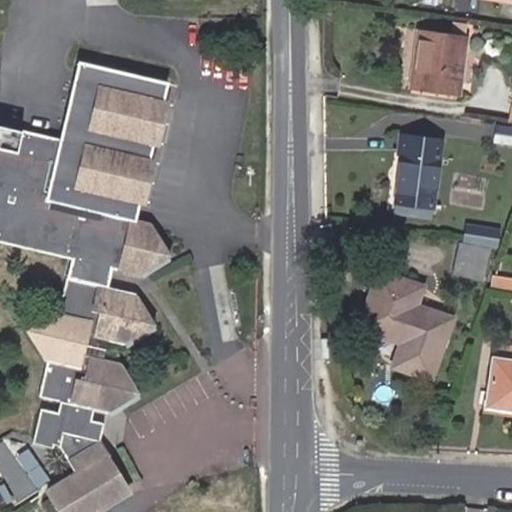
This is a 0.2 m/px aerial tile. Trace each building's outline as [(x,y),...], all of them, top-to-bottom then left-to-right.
[(451,32),(417,28),(410,88),(458,93),(467,24),(452,22),(451,32)] [(135,227),(166,89),(77,69),(59,147),(0,133),(0,250),(71,266),(60,316),(24,334),(47,371),(40,402),(58,407),(55,418),(39,414),(30,448),(51,453),(52,447),(59,450),(74,474),(44,492),(55,511),(108,511),(130,500),(109,462),(110,461),(98,446),(103,429),(84,424),(87,414),(111,420),(141,401),(122,369),(90,362),(86,361),(90,342),(95,343),(124,349),(157,330),(137,300),(107,293),(111,275),(139,281),(170,262),(150,231),(135,227)] [(511,127),(496,125),(494,142),(511,144),(511,127)] [(431,209),(441,140),(397,134),(394,156),(399,157),(393,203),(431,209)] [(431,209),(393,203),(392,212),(430,217),(431,209)] [(500,227),(465,223),(463,242),(497,247),(500,227)] [(487,246),(459,242),(455,271),(483,275),(487,246)] [(421,286),(378,272),(359,326),(402,340),(394,363),(429,376),(450,315),(416,304),(421,286)] [(511,276),(492,274),(490,288),(511,290),(511,276)] [(90,362),(95,343),(90,342),(86,361),(90,362)] [(511,347),(496,345),(488,408),(511,411),(511,347)] [(0,466),(21,497),(45,481),(12,433),(0,440),(0,466)]
